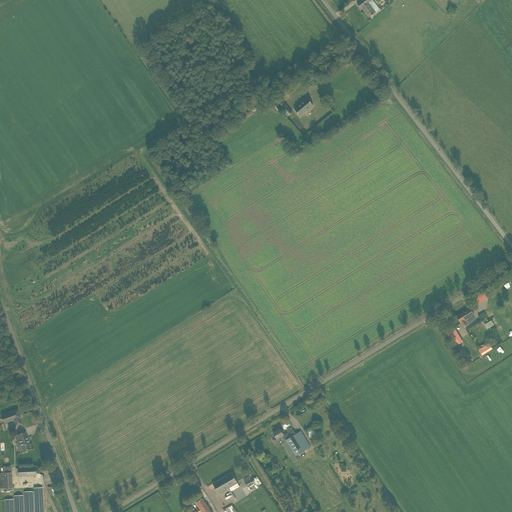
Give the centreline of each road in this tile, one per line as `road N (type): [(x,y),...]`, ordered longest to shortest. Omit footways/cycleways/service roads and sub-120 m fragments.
road 1 (unclassified): [(111,511),(511,264)]
road 2 (unclassified): [(511,246),(323,0)]
road 3 (unclassified): [(75,511),(0,301)]
